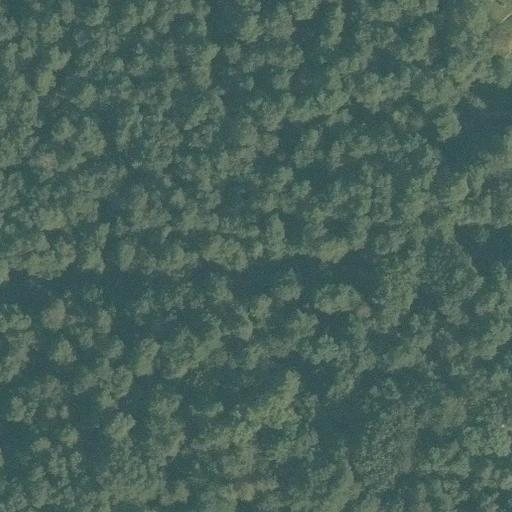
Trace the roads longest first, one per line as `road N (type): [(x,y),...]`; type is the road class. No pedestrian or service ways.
road 1 (unclassified): [(511,258),(0,288)]
road 2 (track): [(188,0),(226,274)]
